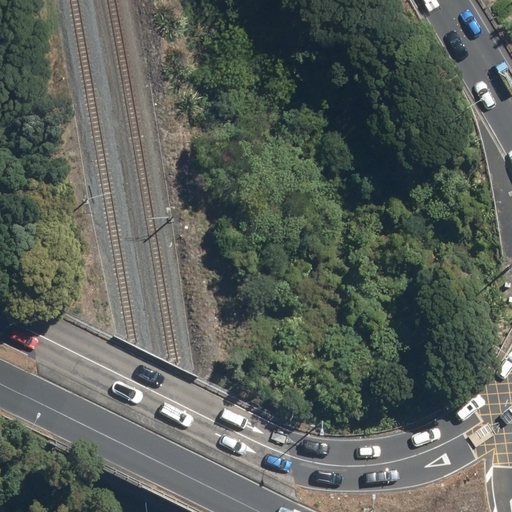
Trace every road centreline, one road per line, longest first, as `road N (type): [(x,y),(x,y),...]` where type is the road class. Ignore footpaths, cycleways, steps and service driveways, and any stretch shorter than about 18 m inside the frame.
road 1 (primary): [(0,319),(256,442),(319,462),(382,463),(429,449),(511,395)]
road 2 (primary): [(260,511),(0,381)]
road 3 (motorway): [(511,109),(447,0)]
